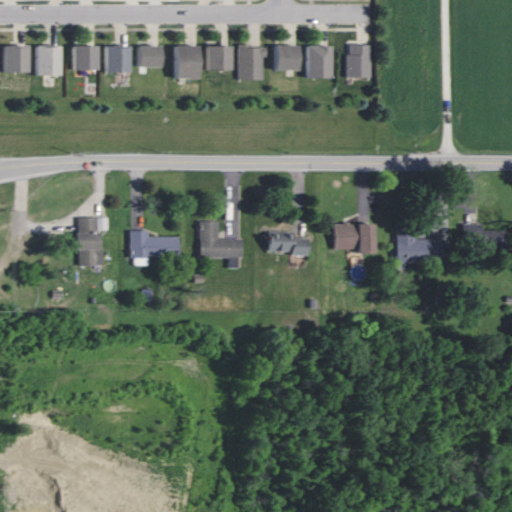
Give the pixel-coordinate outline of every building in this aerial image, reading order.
[(264,46),(264,54),(260,54),(260,78),(236,78),(236,42),(248,43),(248,46),(264,46)] [(26,44),(26,71),(2,70),(2,44),(26,44)] [(58,44),(57,74),(35,73),(35,44),(58,44)] [(95,44),(94,69),(70,69),(71,44),(95,44)] [(126,71),(103,71),(103,44),(126,44),(126,71)] [(327,76),(304,76),(304,44),(327,44),(327,76)] [(366,76),(343,76),(343,53),(346,53),(346,44),(366,44),(366,76)] [(157,46),(156,66),(134,66),(135,45),(157,46)] [(196,45),(196,77),(173,77),(173,45),(196,45)] [(229,45),(229,69),(205,69),(205,45),(229,45)] [(293,45),(293,68),(272,68),(273,45),(293,45)] [(75,215),(105,214),(105,227),(95,227),(96,245),(99,245),(99,263),(76,263),(75,247),(72,247),(72,230),(75,230),(75,215)] [(235,265),(234,255),(238,255),(238,236),(214,236),(214,219),(196,219),(196,254),(224,254),(224,265),(235,265)] [(354,251),(370,250),(370,221),(345,221),(345,219),(340,219),(340,221),(330,221),(330,246),(354,245),(354,251)] [(461,221),(478,221),(478,228),(504,228),(504,247),(461,246),(461,221)] [(438,236),(411,236),(411,222),(392,223),(393,252),(393,260),(438,259),(438,236)] [(145,263),(145,255),(146,255),(146,254),(175,254),(175,234),(144,234),(144,228),(126,228),(126,255),(130,255),(130,263),(145,263)] [(304,253),(304,235),(289,235),(289,229),(265,229),(264,248),(287,248),(287,252),(304,253)]
